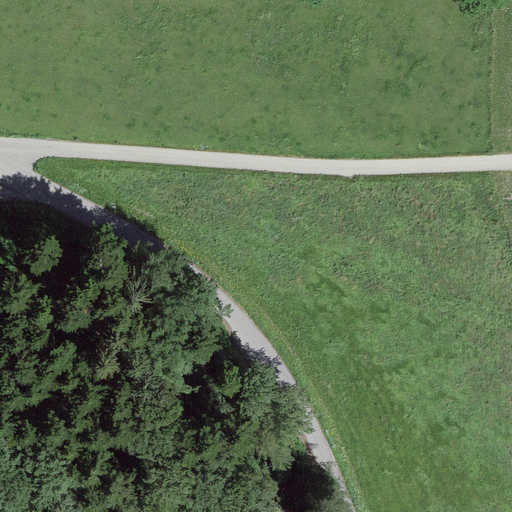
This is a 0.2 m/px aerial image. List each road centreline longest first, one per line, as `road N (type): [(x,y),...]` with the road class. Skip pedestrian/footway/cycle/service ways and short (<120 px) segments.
road 1 (unclassified): [(0,151),(511,157)]
road 2 (unclassified): [(347,511),(309,427),(261,352),(172,270),(0,166)]
